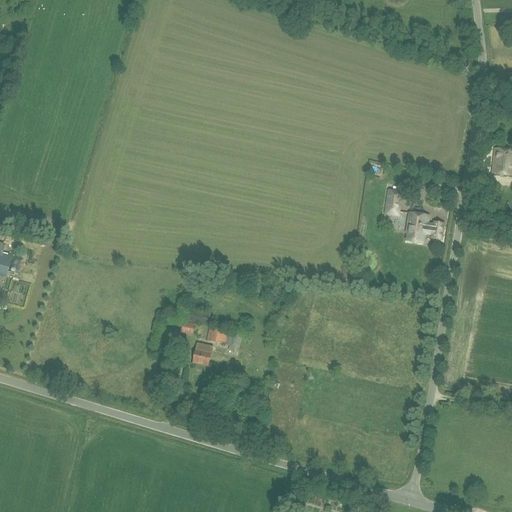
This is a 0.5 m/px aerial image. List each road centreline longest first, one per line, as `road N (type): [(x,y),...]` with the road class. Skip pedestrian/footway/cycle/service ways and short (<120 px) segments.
road 1 (unclassified): [(410,499),(475,139),(475,0)]
road 2 (unclassified): [(410,499),(0,380)]
